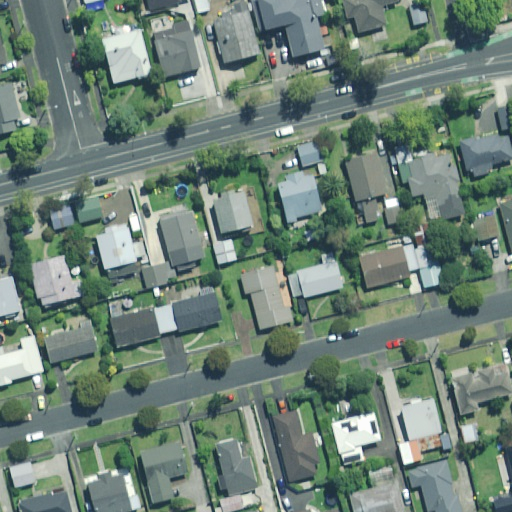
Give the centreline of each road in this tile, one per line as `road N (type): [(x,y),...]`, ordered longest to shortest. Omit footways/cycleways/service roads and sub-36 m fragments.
road 1 (residential): [(0,436),(511,304)]
road 2 (secondary): [(84,162),(476,64)]
road 3 (residential): [(42,0),(84,162)]
